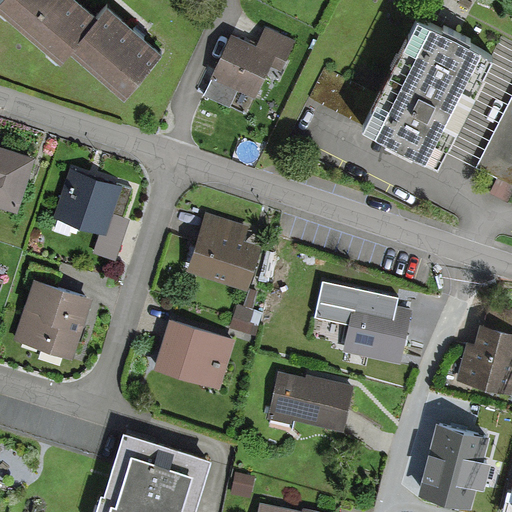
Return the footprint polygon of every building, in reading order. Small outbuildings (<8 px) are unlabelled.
[(0,0),(0,10),(62,66),(72,55),(102,21),(78,0),(0,0)] [(110,13),(102,21),(72,55),(124,102),(162,59),(110,13)] [(361,126),(435,162),(486,56),(412,20),(361,126)] [(254,94),(258,96),(271,66),(284,72),(296,42),(283,37),(266,29),(258,47),(230,35),(222,54),(205,95),(246,112),(254,94)] [(511,88),(474,162),(511,181),(511,88)] [(27,151),(0,142),(0,201),(10,204),(27,151)] [(118,179),(65,161),(48,212),(101,229),(94,248),(110,253),(123,215),(108,210),(118,179)] [(248,227),(205,213),(186,272),(246,291),(262,245),(244,239),(248,227)] [(84,288),(30,271),(10,334),(65,351),(84,288)] [(397,307),(399,297),(323,283),(316,320),(349,326),(344,352),(400,362),(410,310),(397,307)] [(236,326),(261,331),(265,310),(240,305),(236,326)] [(511,375),(511,329),(475,318),(458,376),(508,390),(511,375)] [(233,339),(169,319),(154,368),(218,388),(233,339)] [(307,380),(277,373),(267,422),(292,427),(294,419),(342,429),(351,386),(308,377),(307,380)] [(485,435),(440,424),(424,491),(469,502),(485,435)] [(198,511),(214,462),(124,434),(105,498),(100,497),(95,511),(198,511)] [(254,474),(237,469),(231,490),(248,495),(254,474)] [(254,511),(336,511),(294,499),(291,508),(259,498),(254,511)]
